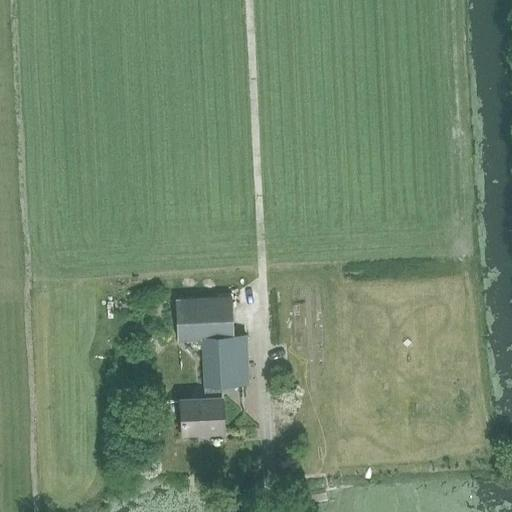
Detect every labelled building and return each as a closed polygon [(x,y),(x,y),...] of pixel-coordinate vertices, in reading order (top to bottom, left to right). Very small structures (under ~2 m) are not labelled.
[(177,339),(202,338),(202,336),(234,334),(232,296),(175,299),(177,339)] [(206,398),(181,399),(183,431),(223,429),(221,397),(220,383),(249,382),(246,334),(234,334),(202,336),(202,338),(203,359),(195,360),(196,382),(204,382),(204,384),(205,384),(206,398)] [(342,440),(338,373),(322,374),(323,393),(324,393),(325,399),(301,401),(303,440),(325,439),(325,441),(342,440)] [(380,436),(378,397),(354,398),(354,392),(355,392),(354,373),(338,373),(342,440),(358,439),(358,437),(380,436)] [(448,434),(448,438),(472,437),(469,383),(419,386),(422,433),(436,432),(436,435),(448,434)]
